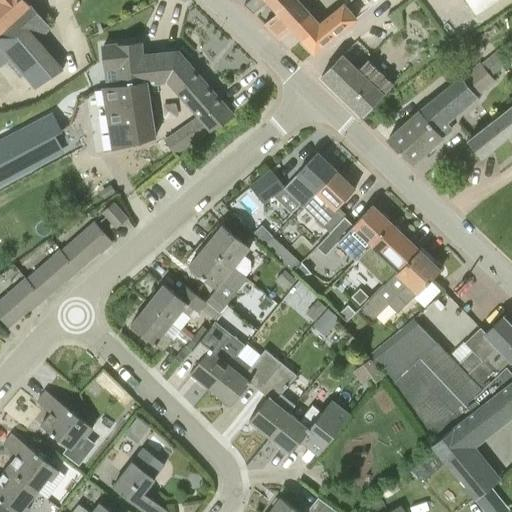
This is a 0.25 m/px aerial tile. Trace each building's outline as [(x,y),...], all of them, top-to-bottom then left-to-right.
[(0,0),(0,32),(1,32),(29,5),(23,0),(0,0)] [(264,24),(279,40),(292,28),(300,36),(316,21),(297,0),(249,0),(244,5),(253,14),(267,3),(275,13),(264,24)] [(320,26),(316,21),(300,36),(314,53),(355,20),(376,1),(377,0),(353,0),(346,6),(320,26)] [(462,0),(463,0),(475,17),(498,0),(462,0)] [(0,66),(2,65),(19,85),(28,79),(35,89),(44,81),(63,70),(30,30),(42,19),(32,6),(1,32),(0,32),(0,66)] [(162,83),(159,54),(142,56),(141,42),(103,47),(105,68),(121,66),(123,87),(104,88),(116,151),(155,139),(146,84),(162,83)] [(175,53),(159,54),(162,83),(175,82),(178,92),(199,119),(165,140),(175,154),(211,129),(232,116),(176,52),(175,53)] [(387,140),(412,163),(452,128),(446,122),(474,98),(474,97),(494,80),(490,76),(506,62),(498,53),(482,65),(481,64),(460,79),(459,78),(387,140)] [(342,54),(322,75),(339,91),(359,71),(358,70),(342,54)] [(358,70),(359,71),(339,91),(363,116),(393,85),(367,60),(358,70)] [(511,132),(511,107),(468,141),(481,157),(511,132)] [(26,150),(16,132),(0,140),(0,186),(64,153),(54,135),(26,150)] [(286,191),(301,205),(302,206),(336,171),(318,153),(288,184),(291,186),(286,191)] [(271,170),(250,186),(263,204),(285,187),(271,170)] [(346,216),(337,207),(355,189),(336,171),(302,206),(330,232),(345,217),(346,216)] [(242,193),(233,210),(250,218),(258,201),(242,193)] [(286,219),(293,212),(277,195),(269,202),(286,219)] [(103,212),(117,228),(127,218),(114,203),(103,212)] [(391,223),(372,205),(353,225),(345,217),(330,232),(317,246),(325,254),(337,242),(356,260),(391,223)] [(356,260),(375,278),(382,286),(396,272),(419,250),(391,223),(356,260)] [(62,252),(78,270),(104,247),(105,248),(113,242),(97,224),(62,252)] [(245,277),(251,270),(251,261),(246,257),(252,249),(222,225),(205,245),(245,277)] [(265,245),(292,271),(300,262),(273,237),(265,245)] [(205,245),(189,266),(216,289),(206,302),(219,313),(246,278),(245,277),(205,245)] [(419,250),(396,272),(382,286),(360,307),(368,315),(375,308),(380,312),(388,304),(397,313),(417,293),(418,294),(440,271),(419,250)] [(27,281),(43,298),(70,275),(71,277),(78,270),(62,252),(27,281)] [(304,274),(311,274),(300,262),(292,271),(299,278),(304,274)] [(275,281),(285,291),(296,280),(285,270),(275,281)] [(43,298),(27,281),(0,302),(0,315),(8,327),(35,304),(36,305),(43,298)] [(177,294),(164,284),(147,304),(171,324),(184,308),(191,314),(195,309),(199,312),(202,309),(215,320),(219,314),(219,313),(206,302),(185,285),(177,294)] [(305,312),(314,321),(326,308),(316,300),(305,312)] [(171,324),(147,304),(131,325),(164,352),(173,340),(164,333),(171,324)] [(348,305),(339,315),(347,322),(356,313),(348,305)] [(340,319),(328,308),(313,325),(325,335),(340,319)] [(431,443),(435,448),(511,383),(511,325),(502,316),(485,333),(480,328),(465,343),(471,351),(457,364),(424,330),(413,319),(370,352),(390,384),(431,443)] [(190,372),(210,389),(237,357),(223,346),(230,336),(214,323),(203,336),(197,344),(191,351),(201,358),(190,372)] [(191,340),(197,344),(203,336),(197,332),(191,340)] [(191,351),(197,344),(191,340),(186,346),(191,351)] [(238,358),(237,357),(210,389),(231,406),(250,383),(258,390),(280,364),(265,351),(252,366),(239,356),(238,358)] [(362,385),(372,378),(375,383),(383,377),(370,359),(353,372),(362,385)] [(296,377),(280,364),(258,390),(267,397),(249,420),(270,437),(288,414),(274,404),(296,377)] [(511,383),(435,448),(411,470),(423,483),(444,462),(475,501),(494,485),(469,454),(511,420),(511,383)] [(51,412),(41,425),(69,447),(80,434),(84,437),(93,427),(46,390),(37,401),(51,412)] [(318,456),(325,447),(350,415),(331,400),(320,414),(312,407),(298,423),(288,414),(270,437),(290,453),(300,441),(318,456)] [(139,415),(129,427),(141,436),(151,423),(139,415)] [(59,470),(12,433),(3,444),(17,455),(8,466),(37,489),(46,477),(50,480),(59,470)] [(133,461),(113,485),(146,511),(168,511),(144,492),(155,478),(154,477),(164,464),(144,448),(133,461)] [(0,499),(15,511),(25,511),(30,506),(26,503),(37,489),(8,466),(0,476),(0,499)] [(269,511),(337,511),(318,497),(306,511),(300,511),(281,497),(269,511)] [(113,511),(99,501),(90,511),(88,511),(78,504),(72,511),(113,511)] [(410,511),(405,501),(383,511),(410,511)]
